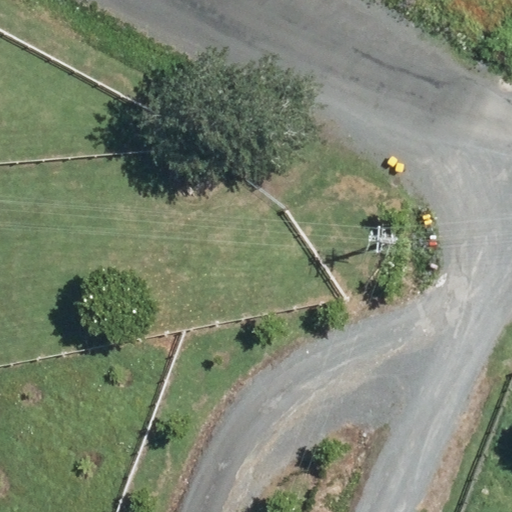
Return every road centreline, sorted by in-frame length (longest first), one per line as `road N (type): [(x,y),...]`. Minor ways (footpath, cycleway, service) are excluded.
road 1 (unclassified): [(178,0),(511,129)]
road 2 (unknown): [(511,299),(421,511)]
